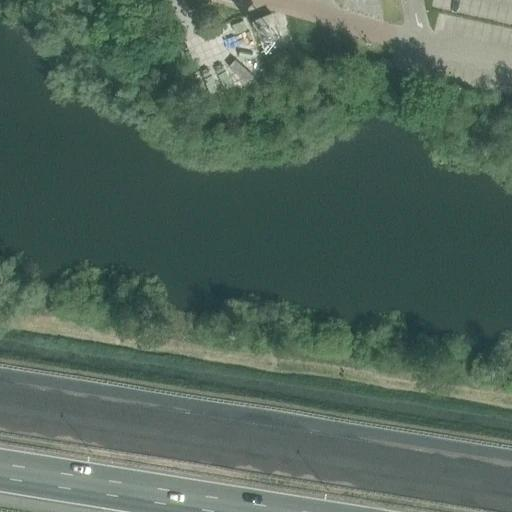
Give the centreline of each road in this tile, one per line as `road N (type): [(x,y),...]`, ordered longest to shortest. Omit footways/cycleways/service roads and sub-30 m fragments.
road 1 (motorway): [(511,487),(0,403)]
road 2 (motorway): [(0,475),(229,511)]
